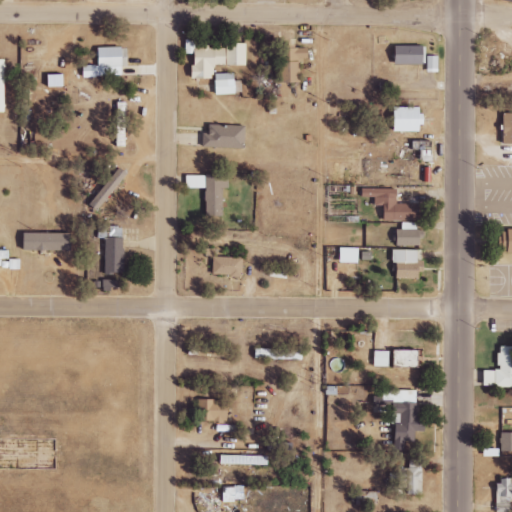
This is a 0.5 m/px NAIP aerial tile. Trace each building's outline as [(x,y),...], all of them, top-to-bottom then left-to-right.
[(187,78),(210,79),(210,66),(222,66),(222,65),(243,66),(244,43),(223,43),(223,49),(187,48),(187,78)] [(295,63),(303,62),(303,48),(292,48),(291,45),(277,45),(277,62),(275,62),(275,83),(295,83),(295,63)] [(388,64),(420,65),(420,47),(389,46),(388,64)] [(124,76),(124,47),(99,47),(99,65),(84,65),(84,76),(124,76)] [(238,94),(238,81),(231,81),(231,73),(211,74),(211,95),(238,94)] [(417,108),(388,106),(387,131),(416,133),(417,108)] [(511,114),(498,114),(497,145),(511,144),(511,114)] [(246,148),(246,125),(209,124),(209,133),(202,133),(202,148),(246,148)] [(100,211),(126,174),(111,164),(99,182),(103,185),(90,204),(100,211)] [(187,174),(186,188),(206,188),(205,216),(225,216),(226,175),(187,174)] [(379,221),(415,221),(415,204),(393,204),(393,188),(357,189),(357,198),(370,198),(371,206),(378,206),(379,221)] [(414,230),(414,223),(399,222),(399,230),(392,229),(391,245),(419,246),(419,230),(414,230)] [(511,229),(497,229),(497,254),(511,253),(511,229)] [(22,249),(73,250),(73,233),(23,232),(22,249)] [(105,278),(125,278),(124,237),(104,237),(105,278)] [(419,249),(392,250),(393,264),(396,264),(396,279),(420,278),(419,249)] [(244,276),(244,257),(212,257),(212,275),(244,276)] [(104,279),(103,288),(121,288),(122,280),(104,279)] [(231,347),(191,346),(191,355),(230,356),(231,347)] [(485,369),(485,386),(511,386),(511,346),(499,346),(499,370),(485,369)] [(304,349),(256,348),(256,358),(303,360),(304,349)] [(395,366),(419,367),(420,350),(396,350),(395,366)] [(390,351),(375,351),(374,366),(389,367),(390,351)] [(420,390),(384,390),(384,398),(394,398),(392,450),(413,451),(413,430),(419,430),(420,390)] [(229,400),(197,399),(197,421),(229,422),(229,400)] [(511,451),(511,432),(502,432),(501,451),(511,451)] [(266,456),(221,455),(221,464),(266,465),(266,456)] [(422,494),(421,459),(409,459),(409,468),(398,469),(398,480),(407,479),(408,494),(422,494)] [(511,478),(497,478),(497,511),(511,511),(511,499),(511,498),(511,478)]
